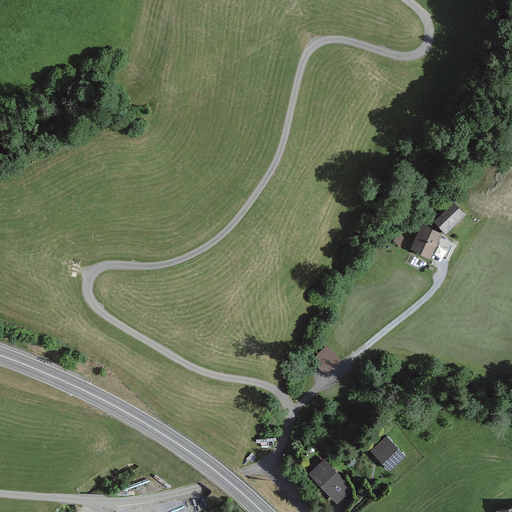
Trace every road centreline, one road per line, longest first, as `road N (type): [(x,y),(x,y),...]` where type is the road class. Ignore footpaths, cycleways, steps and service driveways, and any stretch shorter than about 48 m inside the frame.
road 1 (unclassified): [(263,463),(290,430),(292,413),(278,395),(193,369),(95,310),(86,283),(106,265),(160,264),(217,237),(270,172),(306,52),(340,39),(413,56),(428,31),(405,0)]
road 2 (trunk): [(0,356),(165,436),(262,511)]
road 3 (residential): [(0,494),(50,501),(169,495),(263,463)]
